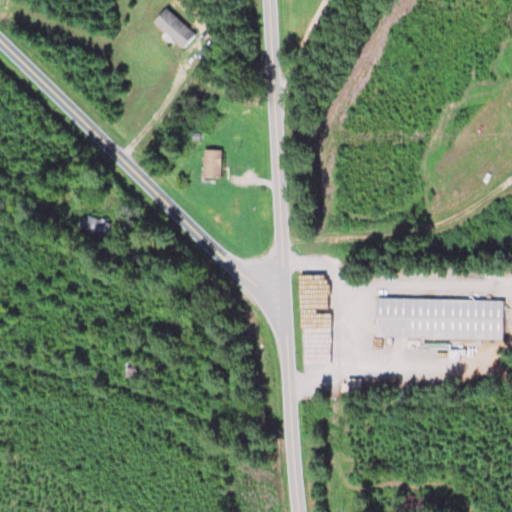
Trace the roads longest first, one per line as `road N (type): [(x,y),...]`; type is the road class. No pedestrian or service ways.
road 1 (secondary): [(299,511),(269,0)]
road 2 (residential): [(286,319),(0,38)]
